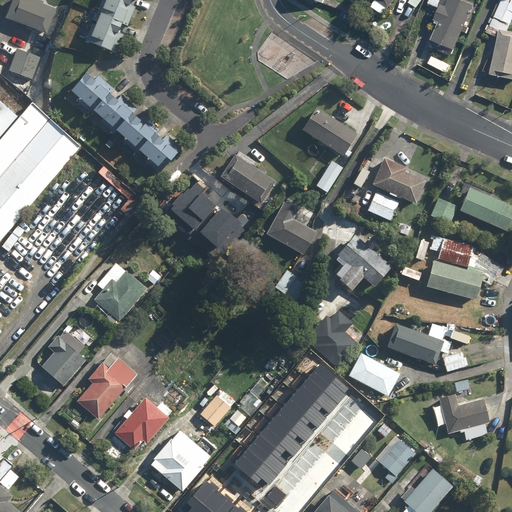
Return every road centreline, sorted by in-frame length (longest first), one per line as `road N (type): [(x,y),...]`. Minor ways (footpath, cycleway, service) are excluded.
road 1 (residential): [(270,0),(288,22),(356,67),(511,145)]
road 2 (residential): [(218,137),(149,77),(147,54),(168,0)]
road 3 (residential): [(0,408),(121,511)]
